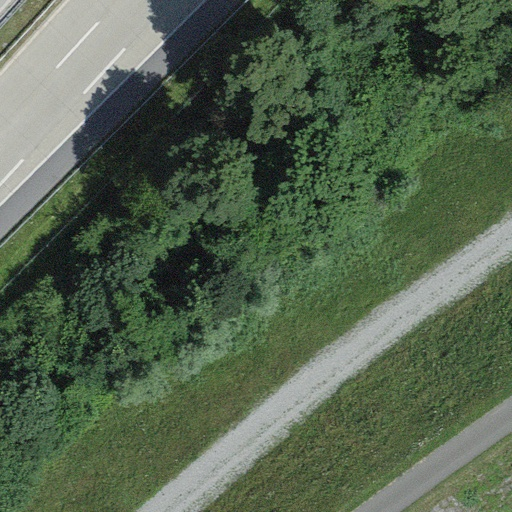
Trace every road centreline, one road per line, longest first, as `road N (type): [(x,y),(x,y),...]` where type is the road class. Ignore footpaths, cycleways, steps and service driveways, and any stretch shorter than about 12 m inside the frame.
road 1 (track): [(511,248),(282,414),(170,511)]
road 2 (motorway): [(0,132),(119,0)]
road 3 (track): [(511,422),(387,511)]
